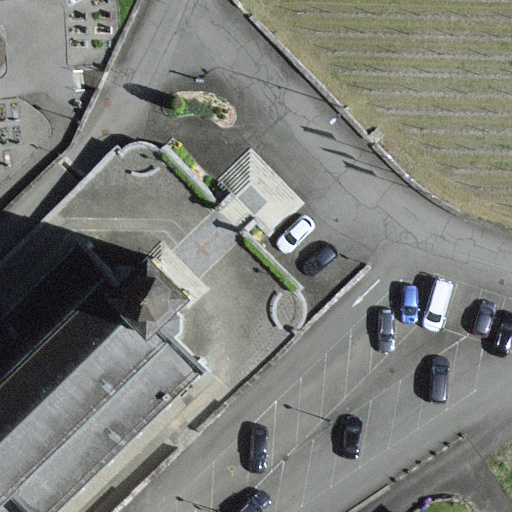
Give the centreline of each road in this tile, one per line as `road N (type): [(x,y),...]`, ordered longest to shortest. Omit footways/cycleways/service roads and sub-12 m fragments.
road 1 (residential): [(511,258),(400,213),(192,0)]
road 2 (residential): [(168,0),(102,133),(0,236)]
